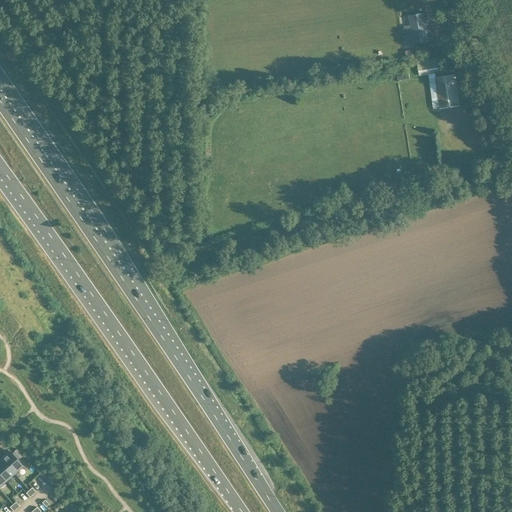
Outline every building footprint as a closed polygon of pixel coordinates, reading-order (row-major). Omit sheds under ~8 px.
[(409,15),(414,43),(428,41),(423,13),(409,15)] [(437,58),(427,60),(417,61),(418,67),(417,67),(417,68),(418,68),(419,75),(435,72),(440,108),(460,105),(455,73),(440,75),(437,58)] [(16,449),(12,453),(17,459),(22,455),(16,449)] [(9,450),(1,458),(14,473),(22,466),(17,459),(12,453),(9,450)] [(1,458),(0,458),(0,473),(6,480),(14,473),(1,458)]
